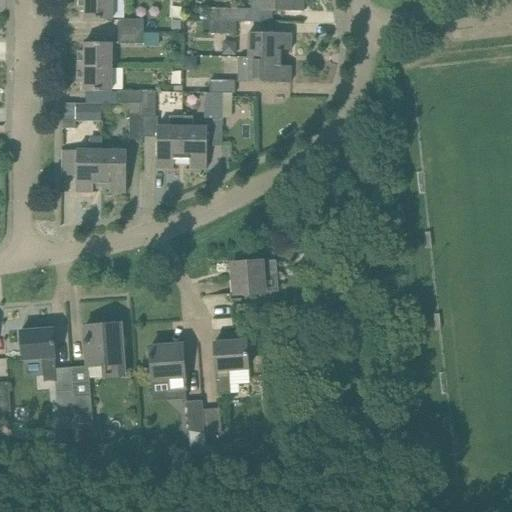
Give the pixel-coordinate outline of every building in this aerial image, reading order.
[(114,19),(113,0),(79,0),(79,11),(85,11),(85,19),(114,19)] [(262,0),(262,10),(304,11),(303,0),(262,0)] [(211,9),(211,20),(236,20),(236,21),(251,21),(251,8),(211,9)] [(120,19),(119,31),(144,31),(144,19),(120,19)] [(182,29),(182,20),(173,20),(173,29),(182,29)] [(237,34),(236,21),(236,20),(211,20),(211,33),(237,34)] [(144,31),(119,31),(119,43),(144,44),(144,31)] [(250,31),(249,57),(281,58),(284,58),(284,57),(281,57),(281,50),(291,50),(292,33),(250,31)] [(78,66),(112,67),(113,43),(85,42),(85,50),(79,50),(78,66)] [(281,66),(281,58),(249,57),(238,57),(238,82),(291,83),(291,66),(281,66)] [(112,67),(78,66),(78,82),(84,83),(84,91),(112,91),(112,67)] [(207,93),(223,93),(237,93),(236,80),(210,80),(210,81),(205,81),(205,93),(207,93)] [(184,83),(176,83),(176,91),(184,91),(184,83)] [(118,103),(131,103),(144,103),(144,91),(118,90),(118,103)] [(144,91),(144,103),(144,116),(156,116),(157,91),(144,91)] [(223,119),(223,93),(207,93),(205,104),(205,118),(223,119)] [(76,103),(63,103),(63,128),(76,128),(76,103)] [(144,103),(131,103),(130,138),(143,139),(144,116),(144,103)] [(183,161),(183,158),(184,115),(170,116),(170,126),(159,126),(157,168),(174,168),(174,158),(182,158),(181,161),(183,161)] [(183,158),(190,159),(190,169),(207,169),(208,127),(194,127),(194,115),(184,115),(183,158)] [(102,182),(103,150),(103,137),(89,137),(89,150),(78,150),(79,149),(77,149),(76,192),(94,192),(94,182),(101,182),(101,186),(102,186),(102,182)] [(103,150),(102,182),(110,183),(109,192),(126,192),(128,150),(103,150)] [(262,260),(233,262),(235,295),(265,293),(265,292),(279,291),(277,260),(262,261),(262,260)] [(124,375),(121,323),(85,326),(86,339),(85,339),(85,343),(86,343),(88,366),(103,365),(104,377),(124,375)] [(56,369),(53,328),(21,330),(23,360),(43,358),(44,381),(57,380),(56,369)] [(247,340),(215,342),(218,394),(231,393),(230,370),(249,368),(247,340)] [(182,344),(151,346),(151,355),(150,355),(150,359),(151,359),(153,379),(169,378),(170,389),(185,388),(182,344)] [(76,429),(74,397),(72,368),(56,369),(57,380),(61,428),(76,429)] [(0,425),(13,426),(9,382),(0,382),(0,425)] [(91,396),(74,397),(76,429),(75,442),(84,442),(85,428),(92,429),(93,426),(91,396)] [(189,431),(205,433),(204,409),(203,400),(187,401),(189,431)] [(204,409),(205,433),(222,433),(220,407),(204,409)]
